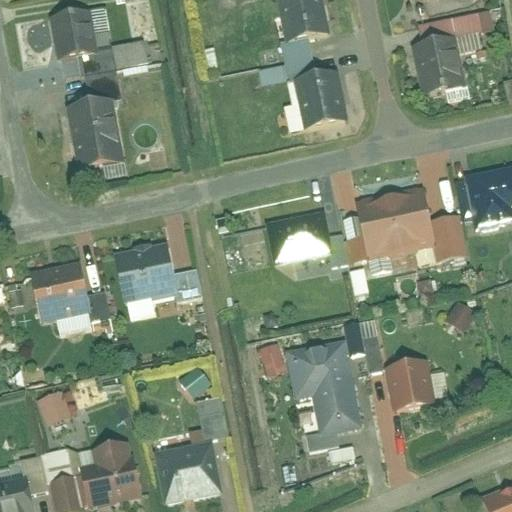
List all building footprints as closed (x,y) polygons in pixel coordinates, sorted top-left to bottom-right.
[(145,0),(119,0),(120,9),(146,6),(145,0)] [(323,47),(314,0),(276,0),(273,1),(285,69),(311,64),(308,50),(323,47)] [(83,19),(49,25),(58,73),(92,67),(83,19)] [(419,54),(426,104),(470,98),(465,61),(486,58),(483,36),(494,35),(492,19),(448,26),(451,50),(419,54)] [(284,72),(304,141),(341,131),(327,82),(316,86),(310,65),(284,72)] [(111,115),(73,122),(83,176),(121,170),(111,115)] [(511,180),(463,191),(469,223),(479,221),(482,237),(511,230),(511,180)] [(416,197),(356,211),(359,226),(344,229),(346,241),(342,242),(350,281),(375,275),(373,264),(427,252),(431,268),(457,262),(449,226),(423,232),(416,197)] [(324,224),(268,236),(275,268),(318,259),(321,273),(341,268),(336,244),(329,245),(324,224)] [(167,256),(113,267),(126,328),(155,322),(152,309),(194,300),(189,278),(172,281),(167,256)] [(76,274),(28,284),(37,324),(70,317),(75,338),(101,332),(96,305),(83,307),(76,274)] [(465,307),(449,326),(463,338),(479,319),(465,307)] [(423,369),(388,377),(381,346),(365,350),(373,385),(388,382),(397,425),(434,417),(423,369)] [(277,350),(261,354),(267,378),(283,374),(277,350)] [(351,352),(292,364),(302,413),(317,410),(325,446),(308,449),(313,473),(348,465),(344,445),(369,440),(351,352)] [(195,378),(181,390),(192,402),(206,390),(195,378)] [(53,403),(39,410),(50,434),(64,428),(53,403)] [(219,407),(199,412),(207,449),(227,445),(219,407)] [(52,491),(55,511),(129,511),(145,509),(136,465),(129,467),(126,454),(95,460),(98,474),(79,478),(81,485),(52,491)] [(210,458),(157,470),(165,510),(219,499),(210,458)] [(47,461),(48,474),(77,472),(76,459),(47,461)] [(26,491),(0,496),(0,511),(21,511),(21,510),(47,504),(39,468),(22,471),(26,491)] [(511,511),(511,491),(478,507),(479,511),(511,511)]
